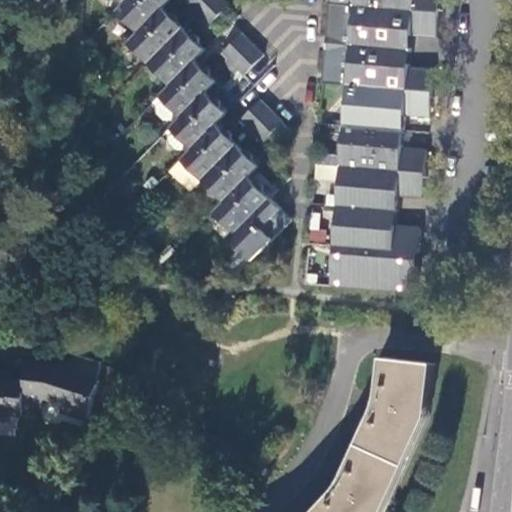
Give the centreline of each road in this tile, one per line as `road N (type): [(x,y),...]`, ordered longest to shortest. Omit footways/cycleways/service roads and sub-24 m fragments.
road 1 (residential): [(263,511),(310,458),(354,346),(364,339),(511,349)]
road 2 (residential): [(305,61),(300,203)]
